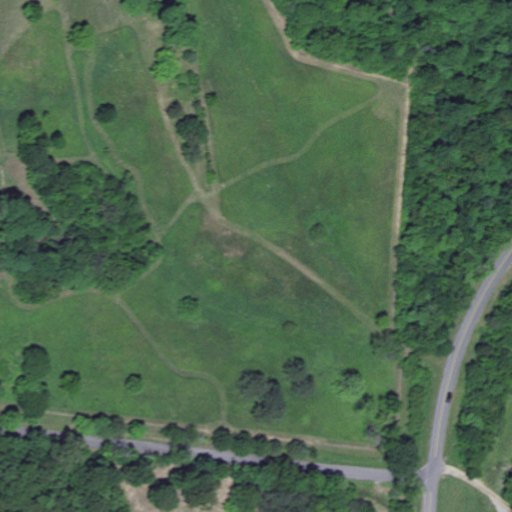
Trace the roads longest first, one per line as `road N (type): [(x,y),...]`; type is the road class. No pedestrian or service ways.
road 1 (residential): [(446,395),(328,347),(315,253),(195,215),(163,52)]
road 2 (residential): [(0,431),(433,480)]
road 3 (secondary): [(429,511),(455,364),(511,253)]
